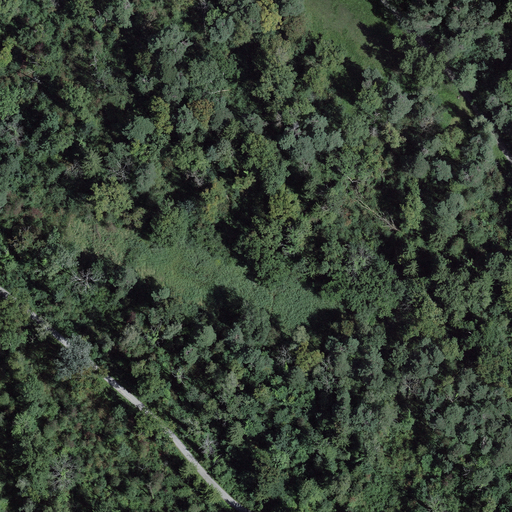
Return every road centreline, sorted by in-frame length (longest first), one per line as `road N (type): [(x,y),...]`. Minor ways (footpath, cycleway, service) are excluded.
road 1 (track): [(255,511),(0,287)]
road 2 (track): [(511,159),(492,121),(388,0)]
